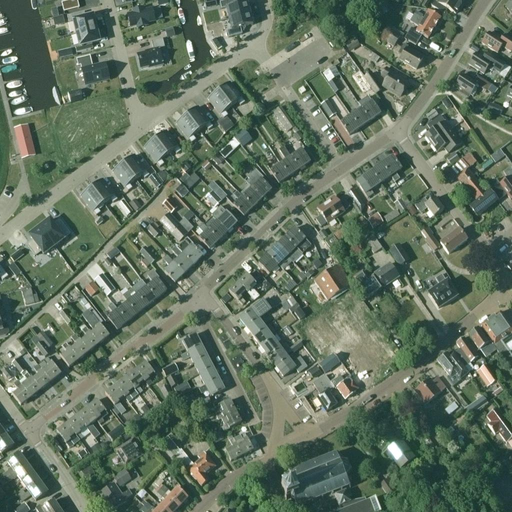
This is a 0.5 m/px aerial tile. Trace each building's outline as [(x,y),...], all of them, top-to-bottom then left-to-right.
[(76,0),(70,0),(70,1),(61,3),(63,12),(79,8),(76,0)] [(250,14),(247,3),(240,5),(238,0),(231,0),(219,3),(221,10),(225,9),(228,20),(250,14)] [(455,0),(439,0),(437,4),(434,2),(431,7),(442,13),(445,9),(455,15),(462,4),(455,0)] [(143,12),(142,8),(133,11),(134,14),(127,16),(130,27),(137,25),(138,29),(146,27),(146,23),(154,21),(152,10),(143,12)] [(76,32),(95,27),(92,14),(82,17),(81,11),(66,15),(68,21),(73,20),(76,32)] [(423,20),(421,18),(422,16),(416,13),(413,17),(413,16),(409,22),(418,28),(416,32),(411,29),(407,35),(418,42),(421,36),(427,39),(440,19),(428,12),(423,20)] [(253,26),(250,14),(228,20),(231,31),(227,32),(229,38),(242,35),(241,29),(253,26)] [(90,48),(88,42),(98,40),(95,27),(76,32),(79,44),(74,45),(76,51),(90,48)] [(382,41),(393,47),(395,45),(399,37),(388,30),(382,41)] [(482,44),(497,54),(501,47),(510,53),(511,49),(511,40),(504,36),(501,41),(489,33),(482,44)] [(164,48),(162,39),(151,42),(153,50),(145,52),(145,54),(137,56),(140,69),(148,67),(149,69),(162,65),(158,49),(164,48)] [(215,39),(211,42),(218,51),(222,48),(215,39)] [(345,45),(349,53),(359,47),(354,39),(345,45)] [(401,49),(398,54),(402,56),(399,61),(416,70),(422,59),(406,50),(407,47),(404,45),(401,49)] [(505,65),(486,53),(482,59),(475,54),(468,65),(483,75),(488,67),(499,74),(505,65)] [(92,67),(90,56),(76,60),(78,66),(80,66),(85,86),(108,80),(104,64),(92,67)] [(322,75),(328,83),(340,76),(334,67),(322,75)] [(387,80),(383,87),(400,97),(407,85),(391,75),(392,73),(386,69),(382,76),(387,80)] [(363,79),(375,96),(383,90),(371,73),(363,79)] [(360,92),(367,90),(362,75),(355,78),(360,92)] [(462,75),(455,86),(470,96),(477,85),(462,75)] [(496,89),(482,80),(478,87),(492,96),(496,89)] [(225,87),(221,90),(232,106),(237,103),(240,107),(244,103),(241,99),(242,99),(230,84),(229,83),(225,87)] [(336,91),(345,94),(347,87),(338,84),(336,91)] [(232,106),(221,90),(212,96),(208,100),(208,101),(220,116),(223,120),(227,116),(225,112),(232,106)] [(83,100),(81,91),(69,93),(71,103),(83,100)] [(327,101),(321,105),(330,118),(336,114),(327,101)] [(371,102),(361,110),(369,122),(380,115),(371,102)] [(276,111),(290,131),(294,127),(281,107),(276,111)] [(193,111),(187,116),(199,132),(205,127),(208,131),(213,128),(210,124),(210,123),(199,109),(198,109),(198,108),(193,111)] [(369,122),(361,110),(350,117),(359,129),(369,122)] [(430,122),(438,116),(434,110),(426,116),(430,122)] [(187,116),(180,121),(176,124),(177,125),(176,126),(188,140),(191,144),(196,141),(193,137),(199,132),(187,116)] [(424,136),(430,145),(450,130),(440,116),(426,126),(427,126),(428,125),(432,131),(424,136)] [(350,117),(340,124),(349,136),(359,129),(350,117)] [(251,139),(243,129),(234,136),(242,146),(251,139)] [(461,145),(450,130),(430,145),(437,153),(444,148),(448,153),(447,154),(447,155),(461,145)] [(161,135),(155,140),(167,156),(173,151),(176,155),(181,152),(178,148),(167,133),(166,132),(161,135)] [(293,137),(297,143),(303,138),(299,132),(293,137)] [(16,138),(21,159),(34,156),(28,135),(16,138)] [(155,140),(149,145),(144,149),(145,150),(156,165),(156,164),(159,168),(164,165),(161,161),(167,156),(155,140)] [(339,156),(345,154),(341,143),(335,146),(339,156)] [(243,149),(252,158),(256,153),(247,145),(243,149)] [(291,158),(290,158),(284,148),(279,151),(285,161),(280,165),(289,177),(299,170),(291,158)] [(269,151),(264,155),(268,161),(274,157),(269,151)] [(299,170),(310,163),(301,151),(291,158),(299,170)] [(446,159),(451,167),(459,161),(454,153),(446,159)] [(216,164),(219,167),(224,161),(217,154),(212,160),(213,161),(210,164),(213,167),(216,164)] [(129,160),(129,159),(123,164),(135,180),(142,175),(145,179),(149,176),(146,172),(135,157),(134,156),(129,160)] [(401,170),(392,157),(382,164),(391,177),(401,170)] [(189,162),(193,167),(198,163),(195,158),(189,162)] [(487,194),(473,178),(474,178),(467,169),(461,161),(440,178),(444,184),(451,178),(456,178),(477,203),(473,207),(479,215),(496,201),(489,193),(487,194)] [(123,164),(117,169),(112,173),(113,174),(124,189),(125,189),(128,192),(132,189),(129,185),(135,180),(123,164)] [(382,164),(372,172),(380,184),(391,177),(382,164)] [(280,165),(270,172),(278,184),(289,177),(280,165)] [(499,185),(496,180),(487,186),(498,201),(506,195),(510,201),(511,199),(511,170),(510,168),(503,173),(507,179),(499,185)] [(266,181),(255,170),(255,171),(256,171),(248,179),(249,180),(246,183),(251,189),(262,200),(271,191),(264,184),(266,181)] [(169,178),(164,172),(162,173),(160,171),(156,175),(158,177),(162,183),(169,178)] [(380,184),(372,172),(356,182),(367,199),(373,195),(370,191),(380,184)] [(195,174),(184,185),(190,191),(202,181),(195,174)] [(98,184),(97,184),(91,189),(103,205),(110,200),(113,204),(117,200),(114,196),(115,196),(103,181),(102,180),(98,184)] [(175,191),(183,199),(188,193),(181,186),(175,191)] [(91,189),(85,193),(85,194),(80,197),(81,198),(92,213),(93,213),(96,217),(100,213),(97,209),(103,205),(91,189)] [(219,189),(214,194),(222,203),(228,198),(219,189)] [(251,189),(242,197),(253,208),(262,200),(251,189)] [(346,194),(358,212),(357,212),(359,215),(360,214),(361,214),(365,207),(353,189),(346,194)] [(238,201),(233,206),(243,217),(253,208),(242,197),(237,192),(233,195),(238,201)] [(220,202),(211,193),(205,199),(214,208),(220,202)] [(325,203),(336,219),(344,213),(344,212),(349,208),(350,208),(344,200),(345,201),(340,204),(338,204),(334,197),(325,203)] [(405,207),(410,204),(405,197),(400,200),(394,205),(401,215),(407,210),(405,207)] [(434,199),(428,204),(424,199),(414,206),(420,214),(427,209),(433,218),(443,211),(434,199)] [(130,204),(135,211),(139,207),(134,201),(130,204)] [(120,208),(128,218),(134,213),(126,203),(120,208)] [(327,224),(327,225),(336,219),(325,203),(316,209),(321,216),(321,218),(316,221),(315,220),(321,228),(327,224)] [(407,212),(412,217),(417,213),(415,211),(410,205),(406,207),(409,211),(407,212)] [(211,217),(212,217),(227,233),(236,224),(221,208),(211,217)] [(191,223),(196,218),(190,212),(185,216),(191,223)] [(367,220),(372,229),(383,223),(377,214),(367,220)] [(93,222),(97,227),(103,222),(99,217),(93,222)] [(212,217),(208,222),(204,226),(203,226),(218,242),(227,233),(212,217)] [(184,220),(179,224),(187,233),(192,228),(184,220)] [(49,221),(39,228),(54,248),(64,240),(70,235),(59,221),(53,225),(49,221)] [(153,239),(160,233),(153,225),(146,230),(153,239)] [(179,225),(170,233),(178,242),(187,234),(179,225)] [(218,242),(203,226),(204,226),(203,225),(198,229),(203,235),(198,239),(209,250),(218,242)] [(33,241),(26,246),(35,257),(41,252),(43,255),(54,248),(39,228),(29,236),(33,241)] [(442,243),(438,238),(434,241),(431,237),(433,235),(428,228),(421,234),(426,240),(425,241),(433,252),(439,248),(439,247),(441,246),(448,255),(466,241),(458,231),(442,243)] [(301,255),(310,246),(294,229),(285,238),(301,255)] [(318,234),(323,241),(328,238),(323,230),(318,234)] [(346,236),(345,235),(346,235),(343,230),(342,230),(341,230),(333,235),(338,242),(346,236)] [(373,254),(381,249),(373,237),(364,243),(358,235),(351,240),(361,255),(370,249),(373,254)] [(193,245),(187,238),(176,248),(182,255),(193,266),(202,257),(191,246),(193,245)] [(292,263),(301,255),(285,238),(276,246),(287,257),(292,263)] [(278,266),(287,257),(276,246),(267,255),(278,266)] [(151,265),(157,260),(146,247),(139,253),(151,265)] [(390,252),(400,267),(408,262),(398,247),(390,252)] [(178,259),(173,264),(184,275),(193,266),(182,255),(176,248),(175,248),(171,251),(178,259)] [(511,249),(510,248),(499,258),(504,264),(503,265),(504,266),(503,267),(510,274),(511,273),(511,274),(511,249)] [(118,251),(110,256),(121,270),(128,265),(118,251)] [(258,264),(269,275),(278,266),(267,255),(258,264)] [(184,275),(173,264),(166,257),(162,261),(169,268),(164,272),(175,284),(184,275)] [(103,262),(107,267),(111,264),(107,259),(103,262)] [(140,263),(145,269),(150,265),(144,259),(140,263)] [(12,264),(4,269),(8,274),(15,269),(12,264)] [(343,273),(344,273),(339,265),(314,282),(327,302),(351,285),(343,273)] [(389,265),(374,275),(383,288),(398,278),(389,265)] [(152,283),(147,288),(156,300),(166,292),(157,280),(158,279),(153,272),(147,277),(152,283)] [(362,273),(352,280),(366,300),(382,289),(373,276),(369,279),(368,277),(366,278),(362,273)] [(237,284),(247,293),(251,298),(254,301),(259,297),(251,289),(250,290),(248,288),(254,283),(255,285),(256,285),(247,275),(237,284)] [(442,277),(441,275),(434,280),(438,287),(428,294),(429,295),(438,309),(456,297),(442,277)] [(95,281),(107,296),(114,290),(102,276),(95,281)] [(146,288),(141,281),(132,289),(146,307),(156,300),(147,288),(146,288)] [(84,289),(90,297),(98,290),(92,283),(84,289)] [(247,293),(237,284),(228,293),(238,302),(242,306),(245,303),(241,299),(240,297),(245,292),(247,294),(247,293)] [(75,287),(65,294),(70,303),(81,296),(75,287)] [(31,289),(22,291),(26,306),(34,304),(31,289)] [(146,307),(132,289),(121,297),(127,303),(137,315),(146,307)] [(230,299),(227,295),(221,300),(225,304),(230,299)] [(368,338),(374,345),(388,333),(352,295),(337,310),(366,340),(368,338)] [(292,299),(281,305),(286,312),(296,306),(292,299)] [(270,311),(263,302),(239,320),(245,328),(257,319),(258,320),(270,311)] [(127,303),(118,310),(117,311),(127,323),(137,315),(127,303)] [(117,331),(127,323),(117,311),(118,310),(112,304),(107,308),(112,314),(107,318),(117,331)] [(299,310),(294,314),(299,321),(304,317),(299,310)] [(64,311),(59,315),(66,323),(67,325),(73,321),(71,319),(64,311)] [(99,345),(109,337),(99,325),(88,311),(81,316),(94,332),(91,334),(99,345)] [(493,346),(511,372),(511,329),(500,313),(499,313),(481,326),(490,340),(489,341),(493,346)] [(258,320),(257,319),(245,328),(253,338),(265,329),(258,320)] [(6,324),(1,326),(0,323),(0,337),(9,335),(6,324)] [(307,325),(299,331),(303,336),(311,330),(307,325)] [(253,338),(260,348),(273,339),(277,336),(269,326),(265,329),(253,338)] [(283,331),(287,336),(292,332),(289,327),(283,331)] [(89,353),(99,345),(91,334),(90,332),(89,333),(86,328),(81,331),(85,336),(86,338),(81,342),(89,353)] [(486,346),(488,349),(493,346),(489,341),(487,342),(477,329),(468,335),(479,351),(486,346)] [(47,349),(52,345),(42,333),(37,337),(47,349)] [(201,346),(195,335),(182,342),(187,353),(201,346)] [(79,360),(89,353),(81,342),(80,340),(79,341),(76,336),(71,339),(75,344),(76,346),(71,350),(79,360)] [(459,349),(454,353),(464,367),(478,358),(464,338),(456,344),(459,349)] [(260,348),(268,358),(284,345),(281,342),(277,345),(273,339),(260,348)] [(290,350),(293,354),(303,347),(299,342),(290,350)] [(35,348),(44,359),(50,354),(40,343),(35,348)] [(79,360),(71,350),(70,348),(69,348),(66,344),(61,347),(65,352),(66,354),(61,358),(60,356),(59,357),(69,368),(79,360)] [(284,345),(268,358),(275,368),(287,358),(285,355),(289,352),(284,345)] [(207,357),(201,346),(187,353),(188,354),(181,357),(184,362),(190,359),(193,364),(207,357)] [(349,359),(363,379),(366,376),(371,383),(388,370),(377,355),(372,359),(364,348),(349,359)] [(170,357),(172,361),(182,356),(180,352),(170,357)] [(447,354),(437,362),(450,378),(455,374),(459,380),(468,373),(453,354),(449,357),(447,354)] [(325,376),(340,363),(334,355),(318,367),(325,376)] [(212,368),(207,357),(193,364),(199,375),(212,368)] [(48,368),(43,372),(42,372),(50,383),(61,375),(51,363),(47,358),(43,361),(47,366),(48,368)] [(287,358),(275,368),(283,378),(295,369),(298,374),(307,368),(303,362),(299,358),(291,364),(287,358)] [(32,380),(33,380),(31,378),(31,379),(17,360),(12,364),(20,375),(21,374),(27,382),(28,384),(23,388),(22,388),(31,398),(32,397),(36,397),(36,394),(41,391),(32,380)] [(135,371),(143,381),(144,383),(148,388),(152,384),(148,380),(149,379),(147,378),(153,374),(154,375),(145,363),(135,371)] [(162,371),(166,379),(179,372),(175,365),(162,371)] [(37,376),(33,380),(32,380),(41,391),(50,383),(42,372),(43,372),(41,371),(37,366),(33,369),(37,374),(38,376),(37,376)] [(476,373),(487,388),(496,381),(486,366),(476,373)] [(199,375),(199,376),(204,386),(218,379),(212,368),(199,375)] [(317,368),(308,375),(314,382),(323,374),(317,368)] [(6,369),(2,372),(4,375),(8,380),(12,377),(8,371),(6,369)] [(180,373),(182,380),(193,376),(190,370),(180,373)] [(137,386),(143,381),(135,371),(125,379),(133,389),(134,391),(138,395),(142,392),(138,388),(139,387),(137,386)] [(334,389),(325,376),(313,385),(320,396),(316,399),(325,413),(338,405),(329,392),(334,389)] [(352,382),(349,385),(346,381),(344,383),(339,377),(333,382),(338,388),(336,389),(345,400),(355,393),(354,392),(358,390),(352,382)] [(437,378),(432,382),(429,379),(414,392),(425,406),(441,393),(440,393),(446,389),(437,378)] [(127,393),(133,389),(125,379),(115,387),(123,397),(124,399),(128,403),(132,400),(128,395),(129,395),(127,393)] [(204,386),(210,398),(224,391),(218,379),(204,386)] [(11,394),(20,406),(31,398),(22,388),(23,388),(21,386),(17,382),(13,385),(17,390),(18,391),(13,396),(11,394)] [(168,402),(174,399),(167,386),(162,389),(168,402)] [(179,386),(173,389),(177,395),(182,392),(179,386)] [(118,403),(119,403),(117,401),(123,397),(115,387),(105,395),(114,407),(114,406),(121,416),(125,412),(122,408),(118,403)] [(494,394),(496,397),(503,392),(501,389),(494,394)] [(219,403),(229,397),(226,393),(216,399),(219,403)] [(94,419),(96,421),(99,426),(104,422),(100,417),(99,416),(104,411),(106,413),(97,401),(86,409),(95,419),(94,419)] [(235,412),(229,401),(218,407),(218,408),(220,407),(223,413),(221,414),(221,415),(216,417),(218,421),(223,418),(223,419),(225,418),(235,412)] [(501,406),(510,417),(511,415),(511,406),(508,401),(501,406)] [(158,405),(150,410),(153,415),(161,410),(158,405)] [(151,413),(148,409),(146,407),(142,411),(147,417),(151,413)] [(90,423),(94,419),(95,419),(86,409),(76,417),(85,427),(84,427),(86,429),(95,440),(100,436),(90,423)] [(511,429),(498,410),(486,418),(490,423),(487,426),(495,436),(498,433),(506,445),(508,444),(510,445),(511,445),(511,429)] [(241,424),(235,412),(225,418),(229,424),(227,425),(227,426),(222,428),(224,432),(229,429),(229,430),(241,424)] [(84,427),(85,427),(76,417),(66,425),(75,435),(74,435),(76,437),(79,441),(84,438),(80,433),(79,431),(84,427)] [(123,425),(127,430),(133,426),(129,420),(123,425)] [(66,425),(56,433),(66,445),(66,444),(69,449),(79,441),(76,437),(74,435),(75,435),(66,425)] [(114,431),(119,437),(127,432),(121,425),(114,431)] [(253,451),(247,439),(244,434),(242,430),(238,432),(240,436),(233,440),(242,457),(253,451)] [(171,442),(174,440),(171,435),(168,438),(167,437),(166,438),(163,434),(158,439),(161,443),(160,443),(164,448),(163,448),(171,458),(173,457),(186,472),(187,471),(201,487),(208,481),(205,476),(215,467),(204,454),(200,457),(201,459),(193,466),(181,450),(179,451),(171,442)] [(220,434),(209,440),(212,445),(223,439),(220,434)] [(115,451),(125,467),(142,456),(136,446),(140,444),(135,435),(131,438),(132,440),(115,451)] [(0,453),(1,455),(13,446),(6,436),(0,440),(0,453)] [(233,440),(231,436),(223,439),(225,442),(228,441),(229,442),(232,447),(231,447),(232,449),(226,453),(225,451),(224,451),(230,463),(242,457),(233,440)] [(400,469),(413,460),(413,461),(413,460),(400,442),(399,442),(400,443),(382,456),(382,455),(386,462),(387,462),(387,461),(391,458),(400,470),(401,470),(400,469)] [(91,449),(96,456),(102,451),(98,444),(91,449)] [(288,473),(283,475),(282,482),(287,485),(281,488),(286,501),(290,499),(291,501),(294,501),(296,508),(295,509),(296,509),(297,508),(302,506),(302,508),(303,507),(303,506),(311,502),(312,504),(313,503),(312,502),(319,499),(321,505),(336,499),(339,507),(341,511),(338,511),(380,511),(375,498),(366,501),(364,498),(350,502),(348,497),(351,496),(349,490),(345,491),(345,489),(349,488),(350,489),(350,488),(349,487),(350,481),(351,481),(351,480),(349,480),(346,478),(350,473),(351,473),(351,472),(350,472),(347,465),(348,464),(347,463),(346,464),(340,464),(341,459),(342,459),(342,458),(340,458),(336,455),(336,453),(335,453),(335,454),(328,457),(327,456),(326,456),(327,458),(318,461),(318,460),(317,460),(317,462),(309,465),(308,464),(307,464),(308,465),(299,469),(298,467),(297,468),(298,469),(289,473),(289,471),(288,472),(288,473)] [(19,454),(7,463),(14,473),(26,464),(19,454)] [(26,464),(14,473),(21,483),(33,474),(26,464)] [(80,471),(86,479),(94,474),(89,466),(80,471)] [(125,471),(113,479),(119,488),(131,480),(125,471)] [(28,492),(40,483),(33,474),(21,483),(28,492)] [(387,480),(379,485),(387,496),(394,491),(387,480)] [(40,483),(28,492),(25,495),(19,499),(21,502),(31,496),(35,502),(47,493),(40,483)] [(128,491),(122,495),(114,484),(98,494),(110,511),(112,511),(126,502),(125,500),(132,496),(128,491)] [(182,505),(188,499),(182,494),(176,489),(171,495),(163,487),(160,490),(179,508),(182,505)] [(160,506),(165,511),(175,511),(176,511),(179,508),(160,490),(157,494),(165,501),(160,506)] [(59,511),(60,511),(54,502),(42,509),(40,506),(36,509),(37,511),(59,511)]
